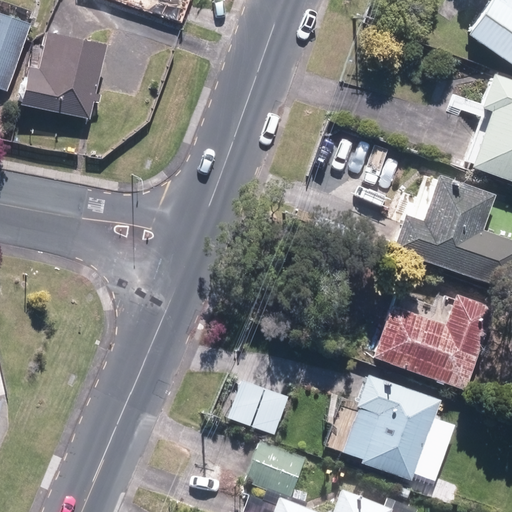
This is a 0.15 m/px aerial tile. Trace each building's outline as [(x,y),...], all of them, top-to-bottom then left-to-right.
[(511,0),(488,0),(468,29),(511,58),(511,0)] [(28,13),(0,4),(0,79),(6,82),(28,13)] [(93,109),(98,39),(44,35),(42,61),(26,60),(22,103),(93,109)] [(511,175),(511,79),(489,73),(480,102),(490,105),(472,163),(511,175)] [(425,222),(410,217),(399,251),(511,287),(511,283),(511,239),(485,231),(498,192),(441,173),(425,222)] [(466,383),(492,302),(455,290),(445,318),(390,300),(372,352),(466,383)] [(442,395),(364,368),(335,449),(413,477),(442,395)] [(292,394),(242,375),(227,416),(277,435),(292,394)] [(309,455),(259,439),(246,480),(296,496),(309,455)] [(390,511),(392,506),(338,489),(330,511),(319,511),(279,499),(274,511),(390,511)]
